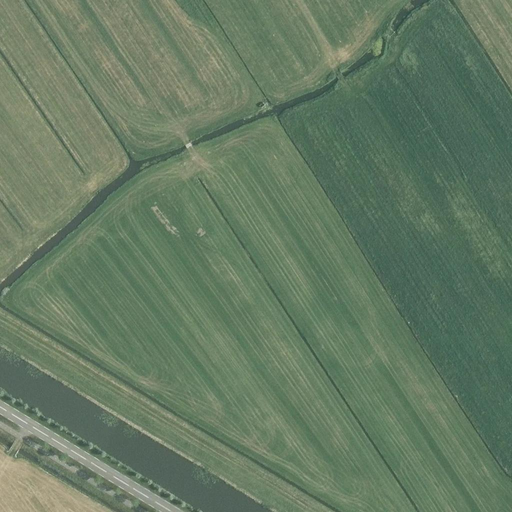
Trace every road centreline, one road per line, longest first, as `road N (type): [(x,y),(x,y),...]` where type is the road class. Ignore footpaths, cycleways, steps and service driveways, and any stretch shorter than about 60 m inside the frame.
road 1 (track): [(183,178),(199,167),(185,142),(111,111),(32,0)]
road 2 (tertiary): [(169,511),(0,408)]
